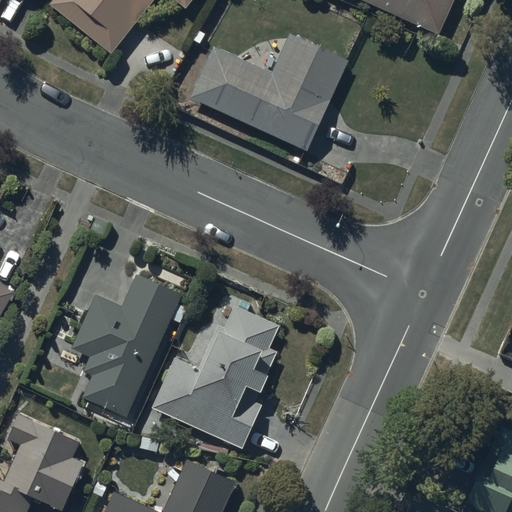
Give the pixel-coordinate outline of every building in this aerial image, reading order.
[(58,0),(50,11),(111,60),(158,0),(167,0),(186,15),(198,0),(58,0)] [(347,0),(439,42),(458,0),(347,0)] [(214,41),(190,92),(306,146),(347,57),(289,30),(271,68),(214,41)] [(0,311),(14,287),(0,279),(0,311)] [(185,300),(141,279),(124,314),(99,302),(74,353),(93,362),(86,376),(97,381),(87,402),(126,421),(171,328),(182,333),(190,316),(179,311),(185,300)] [(285,330),(240,311),(230,334),(222,330),(204,373),(178,362),(156,414),(247,453),(268,405),(247,397),(252,387),(267,394),(283,356),(275,353),(285,330)] [(84,443),(22,416),(11,441),(24,447),(8,485),(0,481),(0,511),(31,511),(37,501),(62,511),(65,511),(87,464),(77,460),(84,443)] [(511,511),(511,438),(496,431),(462,507),(473,511),(511,511)] [(228,511),(241,484),(194,462),(171,511),(154,511),(119,495),(115,503),(108,499),(101,511),(228,511)]
